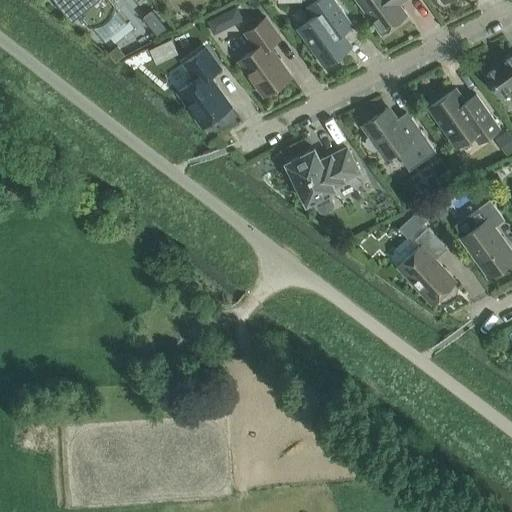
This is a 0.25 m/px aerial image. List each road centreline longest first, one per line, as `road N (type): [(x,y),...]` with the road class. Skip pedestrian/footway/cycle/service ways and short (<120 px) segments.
road 1 (unclassified): [(0,45),(511,433)]
road 2 (residential): [(254,137),(511,8)]
